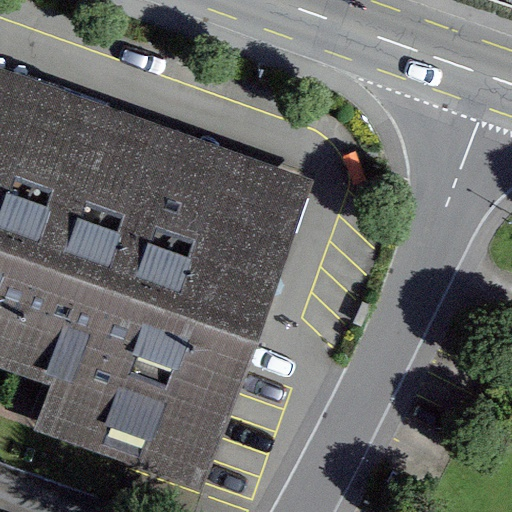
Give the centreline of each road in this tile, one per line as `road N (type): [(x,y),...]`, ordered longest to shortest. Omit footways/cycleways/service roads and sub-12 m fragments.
road 1 (residential): [(495,78),(427,265),(305,511)]
road 2 (primary): [(262,0),(495,78)]
